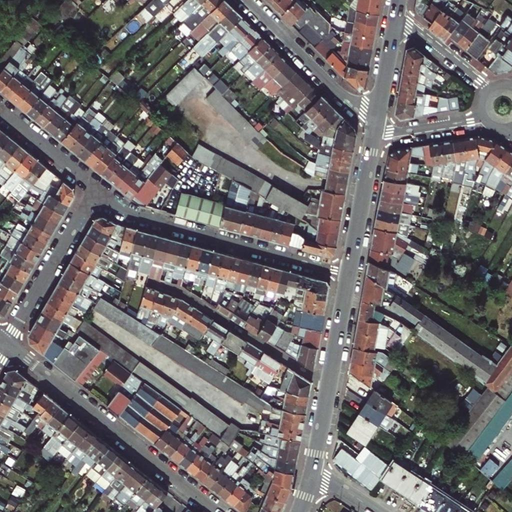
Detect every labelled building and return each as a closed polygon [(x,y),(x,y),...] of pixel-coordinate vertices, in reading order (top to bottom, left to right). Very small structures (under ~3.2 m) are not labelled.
[(72,0),(67,0),(61,6),(69,15),(78,6),(72,0)] [(170,0),(153,0),(142,11),(151,20),(155,16),(170,0)] [(190,16),(205,0),(187,0),(183,5),(181,7),(190,16)] [(223,0),(205,0),(190,16),(183,23),(192,32),(223,0)] [(201,41),(233,8),(224,0),(223,0),(192,32),(201,41)] [(281,15),(295,0),(278,0),(273,6),(281,15)] [(306,8),(297,0),(295,0),(281,15),(291,24),(306,8)] [(356,10),(357,0),(349,0),(349,5),(356,10)] [(357,0),(356,10),(378,15),(380,0),(357,0)] [(417,13),(430,23),(443,5),(446,0),(431,0),(430,2),(432,4),(428,9),(419,2),(419,0),(415,0),(414,6),(417,13)] [(481,7),(471,3),(468,7),(473,10),(477,13),(481,7)] [(378,15),(356,10),(349,5),(347,20),(353,23),(376,27),(378,15)] [(435,34),(451,12),(443,5),(430,23),(427,27),(435,34)] [(306,22),(315,13),(312,9),(308,6),(306,8),(291,24),(298,31),(306,22)] [(464,21),(473,10),(468,7),(460,19),(447,36),(455,43),(468,25),(466,23),(464,21)] [(481,7),(477,13),(486,18),(490,13),(485,9),(481,7)] [(221,39),(242,17),(233,8),(201,41),(210,50),(221,39)] [(447,36),(460,19),(451,12),(435,34),(444,41),(447,36)] [(511,19),(506,15),(499,25),(502,27),(511,34),(511,19)] [(231,49),(253,27),(242,17),(221,39),(231,49)] [(464,50),(481,26),(475,21),(476,20),(473,18),(471,20),(473,22),(472,24),(468,21),(466,23),(468,25),(455,43),(464,50)] [(486,18),(481,26),(464,50),(473,57),(486,39),(483,37),(493,23),(486,18)] [(376,27),(353,23),(346,21),(344,29),(352,30),(351,33),(374,37),(376,27)] [(334,45),(338,40),(333,35),(336,33),(332,29),(329,31),(322,38),(306,22),(298,31),(350,82),(353,77),(351,75),(353,69),(354,70),(355,66),(346,65),(346,62),(341,56),(337,53),(334,49),(335,47),(336,47),(334,45)] [(231,49),(241,59),(263,38),(253,27),(231,49)] [(511,34),(502,27),(495,38),(511,49),(511,34)] [(372,47),(374,37),(351,33),(350,42),(350,43),(372,47)] [(243,75),(271,46),(263,38),(241,59),(234,66),(243,75)] [(511,68),(511,49),(495,38),(487,48),(496,55),(486,68),(495,74),(510,72),(511,68)] [(372,47),(350,43),(348,53),(370,57),(372,47)] [(0,90),(0,91),(24,62),(26,59),(30,54),(21,46),(9,61),(0,72),(0,90)] [(255,75),(257,77),(280,54),(271,46),(243,75),(245,77),(254,68),(257,71),(257,70),(258,71),(255,75)] [(406,49),(404,59),(422,62),(434,72),(439,66),(438,66),(414,46),(406,49)] [(370,57),(348,53),(342,52),(341,56),(346,62),(346,65),(355,66),(368,69),(370,57)] [(263,88),(288,62),(280,54),(257,77),(256,77),(262,83),(260,84),(263,88)] [(31,63),(26,59),(24,62),(27,64),(21,71),(23,72),(25,69),(31,63)] [(434,72),(422,62),(404,59),(402,69),(421,72),(433,79),(436,74),(434,72)] [(9,98),(27,76),(35,66),(31,63),(25,69),(23,72),(21,71),(27,64),(24,62),(0,91),(9,98)] [(207,62),(201,67),(207,74),(213,68),(207,62)] [(297,71),(288,62),(263,88),(272,96),(276,92),(297,71)] [(40,71),(35,66),(27,76),(33,80),(40,71)] [(368,69),(355,66),(354,70),(353,69),(351,75),(353,77),(350,82),(358,90),(364,87),(368,69)] [(105,68),(102,72),(109,77),(112,74),(105,68)] [(203,79),(193,68),(176,83),(163,96),(172,106),(203,79)] [(402,69),(401,78),(420,81),(431,86),(433,79),(421,72),(402,69)] [(33,80),(27,76),(9,98),(18,105),(43,73),(40,71),(33,80)] [(284,100),(305,79),(297,71),(276,92),(284,100)] [(43,73),(18,105),(26,112),(44,90),(39,86),(43,81),(43,80),(46,76),(43,73)] [(447,73),(442,78),(445,81),(450,75),(447,73)] [(44,90),(52,81),(46,76),(43,80),(43,81),(39,86),(44,90)] [(401,78),(399,89),(426,94),(426,91),(427,91),(427,89),(430,90),(431,86),(420,81),(401,78)] [(298,103),(313,87),(305,79),(284,100),(279,105),(283,108),(288,113),(293,108),(298,103)] [(52,81),(44,90),(26,112),(35,120),(61,88),(52,81)] [(228,89),(220,81),(213,87),(222,95),(228,89)] [(321,95),(313,87),(298,103),(293,108),(288,113),(296,121),(300,116),(305,111),(306,111),(320,96),(321,95)] [(61,88),(35,120),(44,127),(62,105),(56,99),(60,94),(63,90),(61,88)] [(127,96),(118,88),(115,91),(124,99),(127,96)] [(145,98),(136,89),(129,97),(138,106),(145,98)] [(222,95),(230,103),(236,97),(228,89),(222,95)] [(397,100),(422,105),(423,101),(433,103),(434,97),(435,96),(434,95),(426,94),(399,89),(397,100)] [(215,90),(206,100),(250,143),(259,133),(215,90)] [(62,105),(66,99),(60,94),(56,99),(62,105)] [(312,118),(327,102),(320,96),(306,111),(305,111),(300,116),(307,122),(312,118)] [(245,106),(236,97),(230,103),(239,112),(245,106)] [(400,118),(449,110),(447,99),(438,97),(436,107),(433,107),(422,105),(397,100),(395,113),(400,118)] [(449,110),(458,109),(456,97),(447,99),(449,110)] [(66,99),(62,105),(68,109),(72,104),(66,99)] [(68,109),(62,105),(44,127),(52,134),(78,103),(75,100),(72,104),(68,109)] [(98,102),(95,100),(88,109),(91,111),(98,102)] [(333,108),(327,102),(312,118),(307,122),(309,124),(309,125),(308,127),(307,129),(310,132),(313,128),(314,128),(318,124),(333,108)] [(61,141),(79,119),(73,114),(81,104),(78,103),(52,134),(61,141)] [(149,115),(142,108),(138,112),(145,119),(149,115)] [(288,113),(283,108),(275,116),(280,121),(288,113)] [(324,131),(340,115),(333,108),(318,124),(314,128),(313,128),(310,132),(312,134),(314,136),(317,138),(320,136),(320,135),(324,131)] [(86,111),(79,119),(61,141),(69,148),(90,122),(85,118),(89,113),(86,111)] [(94,118),(89,113),(85,118),(90,122),(94,118)] [(340,115),(324,131),(320,135),(320,136),(323,136),(322,144),(321,146),(324,147),(324,145),(353,150),(356,135),(354,128),(340,115)] [(90,122),(69,148),(77,154),(102,125),(94,118),(90,122)] [(156,123),(151,128),(159,135),(163,129),(156,123)] [(102,125),(77,154),(84,160),(106,135),(101,131),(105,127),(102,125)] [(110,131),(105,127),(101,131),(106,135),(110,131)] [(84,160),(92,167),(114,141),(109,138),(113,133),(110,131),(106,135),(84,160)] [(0,151),(11,138),(3,132),(0,135),(0,151)] [(109,138),(114,141),(117,137),(113,133),(109,138)] [(321,146),(322,144),(318,144),(320,141),(317,138),(314,136),(313,145),(321,150),(320,156),(351,161),(353,150),(324,145),(324,147),(321,146)] [(479,157),(476,136),(464,138),(467,159),(465,166),(464,171),(475,170),(476,164),(479,157)] [(479,136),(476,136),(479,157),(484,159),(497,141),(494,139),(486,137),(479,136)] [(114,141),(92,167),(100,173),(118,152),(122,148),(116,143),(120,139),(117,137),(114,141)] [(0,169),(19,145),(11,138),(0,151),(0,169)] [(464,138),(453,140),(456,161),(467,159),(464,138)] [(125,143),(120,139),(116,143),(122,148),(125,143)] [(456,161),(453,140),(440,142),(444,163),(441,176),(452,178),(456,161)] [(497,141),(484,159),(480,168),(476,177),(487,181),(489,175),(496,164),(507,148),(497,141)] [(429,144),(432,160),(433,164),(432,166),(431,174),(441,176),(444,163),(440,142),(429,144)] [(122,148),(118,152),(123,156),(130,148),(125,143),(122,148)] [(189,153),(177,143),(163,160),(167,163),(171,159),(179,166),(189,153)] [(198,143),(191,156),(194,159),(220,173),(233,180),(251,190),(257,194),(261,195),(267,199),(274,187),(198,143)] [(425,161),(432,160),(429,144),(394,150),(388,156),(387,159),(408,163),(409,155),(424,157),(425,161)] [(8,179),(16,169),(29,153),(19,145),(0,169),(0,173),(0,174),(4,169),(6,171),(2,175),(7,179),(8,179)] [(100,173),(107,179),(131,152),(135,148),(132,146),(130,148),(123,156),(118,152),(100,173)] [(489,175),(487,181),(486,183),(483,190),(493,195),(494,193),(495,190),(496,188),(504,172),(511,160),(511,151),(507,148),(496,164),(489,175)] [(131,152),(107,179),(115,186),(134,164),(139,158),(134,154),(131,152)] [(29,153),(16,169),(20,172),(12,182),(5,191),(9,195),(11,193),(38,160),(29,153)] [(139,158),(134,164),(115,186),(123,192),(153,157),(150,155),(144,162),(139,158)] [(155,155),(153,157),(123,192),(131,199),(140,187),(159,165),(162,161),(155,155)] [(319,155),(317,166),(350,171),(351,161),(320,156),(319,155)] [(484,159),(479,157),(476,164),(475,170),(474,174),(472,174),(471,179),(475,180),(476,177),(480,168),(484,159)] [(387,159),(385,170),(412,174),(414,174),(416,164),(408,163),(387,159)] [(33,183),(46,167),(38,160),(11,193),(19,200),(20,200),(26,192),(30,187),(33,183)] [(170,174),(159,165),(140,187),(151,197),(152,197),(170,174)] [(350,171),(317,166),(316,174),(315,177),(316,177),(327,179),(347,183),(350,171)] [(464,171),(465,166),(457,168),(454,177),(463,176),(464,171)] [(73,189),(64,182),(62,185),(61,186),(59,185),(57,188),(48,183),(53,178),(55,175),(46,167),(33,183),(69,204),(74,196),(73,189)] [(16,169),(8,179),(12,182),(20,172),(16,169)] [(412,174),(385,170),(384,180),(411,184),(412,174)] [(64,182),(55,175),(53,178),(62,185),(64,182)] [(430,177),(425,176),(424,182),(417,181),(416,185),(428,187),(430,177)] [(325,189),(346,193),(347,183),(327,179),(325,189)] [(499,187),(503,189),(506,191),(508,187),(511,183),(502,179),(499,187)] [(226,206),(224,205),(218,226),(239,232),(249,199),(251,190),(233,180),(226,206)] [(384,180),(382,190),(411,195),(426,197),(427,193),(412,190),(413,184),(411,184),(384,180)] [(511,181),(511,183),(508,187),(506,191),(502,200),(498,207),(502,208),(508,197),(511,190),(511,189),(511,181)] [(69,204),(33,183),(30,187),(37,191),(41,193),(37,199),(64,214),(69,204)] [(151,197),(140,187),(131,199),(138,205),(144,206),(151,197)] [(293,214),(298,216),(301,218),(305,211),(307,208),(274,187),(267,199),(274,203),(280,206),(281,207),(283,208),(293,214)] [(313,214),(341,220),(346,193),(325,189),(322,189),(320,199),(319,204),(311,202),(307,208),(305,211),(308,213),(307,217),(310,217),(310,214),(313,214)] [(498,198),(502,200),(506,191),(503,189),(498,198)] [(402,203),(413,204),(414,200),(410,200),(411,195),(382,190),(380,199),(402,203)] [(167,212),(175,215),(181,196),(172,193),(167,212)] [(175,215),(218,226),(224,205),(181,194),(181,196),(175,215)] [(32,212),(33,212),(36,214),(37,211),(39,213),(58,224),(64,214),(37,199),(33,197),(32,196),(30,199),(37,203),(33,208),(26,204),(26,205),(24,207),(25,208),(32,212)] [(249,235),(255,213),(257,208),(250,206),(252,200),(249,199),(239,232),(249,235)] [(401,209),(402,203),(380,199),(378,209),(408,214),(412,215),(412,211),(401,209)] [(29,220),(52,234),(58,224),(39,213),(37,211),(36,214),(33,212),(32,214),(15,205),(11,210),(15,212),(29,220)] [(284,221),(287,216),(280,212),(283,208),(281,207),(279,211),(274,219),(269,240),(279,243),(284,221)] [(399,222),(406,224),(409,225),(410,220),(407,220),(408,214),(378,209),(376,219),(399,222)] [(274,219),(279,211),(271,210),(268,217),(265,216),(259,238),(269,240),(274,219)] [(443,218),(444,212),(435,210),(434,217),(443,218)] [(265,216),(255,213),(249,235),(259,238),(265,216)] [(298,216),(293,214),(291,223),(284,221),(279,243),(288,246),(291,233),(293,224),(295,224),(298,216)] [(341,220),(313,214),(312,218),(311,225),(318,230),(338,234),(341,220)] [(96,219),(92,224),(115,237),(116,235),(119,236),(122,226),(117,224),(103,217),(100,218),(96,219)] [(405,230),(406,224),(399,222),(376,219),(374,228),(397,232),(406,237),(408,231),(405,230)] [(29,220),(25,227),(27,229),(26,231),(47,244),(52,234),(29,220)] [(116,243),(119,236),(116,235),(115,237),(92,224),(87,234),(120,252),(123,242),(120,241),(119,244),(116,243)] [(318,230),(311,225),(310,224),(307,240),(336,247),(338,234),(318,230)] [(21,231),(20,231),(16,239),(41,253),(47,244),(26,231),(27,229),(25,227),(23,226),(21,231)] [(127,227),(122,226),(119,236),(124,238),(127,227)] [(124,238),(123,242),(120,252),(117,264),(122,267),(127,270),(128,267),(138,230),(127,227),(124,238)] [(423,254),(426,248),(406,237),(397,232),(374,228),(368,261),(386,269),(389,252),(392,252),(391,256),(397,260),(406,245),(423,254)] [(148,233),(138,230),(128,267),(134,268),(135,266),(139,268),(148,233)] [(159,236),(148,233),(139,268),(149,270),(150,270),(159,236)] [(299,235),(291,233),(288,246),(330,257),(335,254),(336,247),(307,240),(304,239),(299,235)] [(117,264),(120,252),(87,234),(81,243),(108,259),(113,261),(117,264)] [(11,236),(7,243),(12,246),(16,239),(11,236)] [(162,268),(170,239),(159,236),(150,270),(157,272),(154,274),(153,278),(159,280),(162,268)] [(7,243),(5,245),(35,263),(41,253),(16,239),(12,246),(7,243)] [(172,276),(181,242),(170,239),(162,268),(168,269),(164,281),(170,283),(172,276)] [(192,245),(181,242),(172,276),(179,278),(177,285),(181,286),(182,283),(182,280),(192,245)] [(105,263),(108,259),(81,243),(76,253),(96,264),(107,271),(110,266),(105,263)] [(7,260),(30,273),(35,263),(5,245),(4,248),(8,251),(4,258),(7,260)] [(203,248),(192,245),(182,280),(189,282),(188,285),(186,290),(191,293),(191,292),(193,287),(193,284),(203,248)] [(8,251),(4,248),(0,254),(0,255),(2,257),(4,258),(8,251)] [(206,279),(214,251),(203,248),(193,284),(198,286),(200,279),(206,281),(206,279)] [(216,281),(224,254),(214,251),(206,279),(214,281),(216,281)] [(70,262),(105,283),(109,276),(107,275),(94,267),(96,264),(76,253),(70,262)] [(233,256),(224,254),(216,281),(214,281),(213,284),(218,285),(218,282),(226,284),(233,256)] [(235,288),(243,259),(233,256),(226,284),(224,289),(234,293),(235,288)] [(253,262),(243,259),(235,288),(245,291),(245,290),(253,262)] [(7,260),(3,267),(5,269),(3,272),(6,274),(6,272),(24,282),(30,273),(7,260)] [(386,289),(390,271),(386,269),(368,261),(366,274),(386,289)] [(65,272),(92,288),(100,292),(105,283),(70,262),(65,272)] [(257,286),(263,264),(253,262),(245,290),(255,293),(256,290),(257,286)] [(107,271),(96,264),(94,267),(107,275),(109,272),(107,271)] [(272,267),(263,264),(257,286),(266,289),(272,267)] [(0,270),(0,280),(19,292),(24,282),(6,272),(6,274),(3,272),(5,269),(3,267),(0,270)] [(127,270),(122,267),(116,276),(124,281),(127,270)] [(279,300),(281,296),(281,292),(276,291),(282,269),(272,267),(266,289),(263,303),(264,303),(266,304),(268,297),(279,300)] [(281,292),(281,296),(283,297),(289,302),(291,299),(294,300),(294,298),(296,288),(327,293),(329,286),(326,281),(282,269),(276,291),(281,292)] [(395,274),(390,271),(386,289),(394,294),(396,290),(391,287),(395,274)] [(86,298),(92,288),(65,272),(59,282),(84,296),(86,298)] [(497,285),(502,277),(494,273),(489,280),(497,285)] [(511,347),(498,366),(482,355),(481,356),(407,304),(394,294),(386,289),(366,274),(361,302),(375,304),(388,306),(394,310),(395,308),(417,324),(413,331),(414,332),(427,341),(440,350),(445,354),(452,359),(456,362),(464,368),(471,372),(476,377),(482,382),(487,386),(481,394),(473,404),(470,409),(466,414),(445,442),(459,452),(464,456),(469,449),(473,443),(478,437),(482,431),(487,425),(491,419),(496,413),(500,407),(505,401),(509,395),(511,391),(511,347)] [(0,280),(0,294),(13,302),(19,292),(0,280)] [(59,282),(54,292),(72,303),(71,305),(74,307),(77,303),(79,304),(84,296),(59,282)] [(148,313),(155,291),(145,287),(139,313),(141,314),(142,311),(148,313)] [(296,288),(294,298),(298,298),(303,300),(325,303),(327,293),(296,288)] [(396,290),(394,294),(407,304),(410,299),(397,290),(396,290)] [(158,319),(166,295),(155,291),(148,313),(147,316),(157,320),(158,319)] [(81,311),(84,307),(79,304),(77,303),(74,307),(71,305),(72,303),(54,292),(48,301),(76,318),(80,310),(81,311)] [(0,315),(5,315),(13,302),(0,294),(0,315)] [(180,300),(166,295),(158,319),(160,320),(161,317),(163,317),(164,314),(171,316),(173,313),(180,300)] [(94,308),(152,345),(160,334),(154,330),(144,324),(137,319),(127,313),(118,307),(111,302),(108,301),(102,297),(94,308)] [(230,303),(221,298),(215,308),(230,317),(236,307),(230,303)] [(236,307),(240,302),(233,298),(230,303),(236,307)] [(186,322),(195,309),(180,300),(173,313),(186,322)] [(325,303),(303,300),(302,309),(324,313),(325,303)] [(82,321),(76,318),(48,301),(42,311),(61,322),(60,324),(63,326),(66,322),(73,326),(71,328),(70,330),(72,331),(73,329),(75,330),(82,321)] [(264,303),(259,314),(257,318),(250,314),(243,326),(257,334),(264,323),(275,306),(277,303),(274,301),(271,306),(266,304),(264,303)] [(240,302),(236,307),(230,317),(243,326),(250,314),(252,310),(256,304),(252,302),(249,308),(240,302)] [(361,302),(358,319),(378,322),(378,319),(391,327),(393,322),(390,321),(392,318),(374,310),(375,304),(361,302)] [(267,341),(267,340),(276,326),(282,316),(275,311),(278,307),(275,306),(264,323),(257,334),(267,341)] [(302,309),(297,307),(296,311),(302,312),(300,327),(320,331),(324,313),(302,309)] [(203,333),(211,320),(195,309),(186,322),(190,324),(203,332),(203,333)] [(42,311),(37,321),(64,337),(69,329),(63,326),(60,324),(61,322),(42,311)] [(144,324),(147,316),(141,314),(139,313),(137,319),(144,324)] [(354,341),(374,345),(385,347),(389,342),(396,331),(391,327),(378,319),(378,322),(358,319),(354,341)] [(99,349),(106,353),(117,362),(132,372),(140,361),(84,320),(76,331),(79,333),(99,349)] [(211,320),(203,333),(214,339),(211,344),(218,348),(221,344),(229,331),(211,320)] [(37,321),(31,330),(50,341),(51,340),(61,346),(58,350),(61,351),(64,346),(68,341),(69,340),(64,337),(37,321)] [(203,332),(190,324),(188,328),(191,330),(190,332),(198,337),(201,335),(203,332)] [(267,340),(276,345),(283,330),(276,326),(267,340)] [(300,327),(298,337),(301,338),(299,345),(317,348),(320,331),(300,327)] [(69,340),(69,339),(74,332),(72,331),(70,330),(69,329),(64,337),(69,340)] [(50,341),(31,330),(28,335),(30,342),(54,362),(61,351),(58,350),(61,346),(51,340),(50,341)] [(317,348),(299,345),(298,352),(291,351),(291,349),(287,346),(292,334),(283,330),(276,345),(275,346),(313,370),(317,348)] [(229,331),(221,344),(238,355),(246,342),(229,331)] [(75,379),(99,349),(79,333),(74,341),(72,344),(70,349),(64,346),(61,351),(54,362),(75,379)] [(305,415),(275,408),(268,403),(266,402),(260,398),(253,393),(247,389),(242,386),(225,375),(208,365),(190,353),(173,342),(160,334),(152,345),(152,346),(242,404),(244,401),(261,412),(263,408),(272,412),(270,422),(256,419),(256,423),(272,427),(271,434),(273,435),(300,441),(305,415)] [(194,348),(177,337),(173,342),(190,353),(194,348)] [(69,340),(68,341),(64,346),(70,349),(72,344),(74,341),(69,339),(69,340)] [(383,353),(376,352),(373,351),(374,348),(374,345),(354,341),(353,344),(350,360),(363,363),(362,372),(372,375),(373,372),(383,380),(389,372),(382,366),(389,357),(383,353)] [(246,342),(238,355),(255,366),(263,353),(246,342)] [(106,353),(99,349),(75,379),(82,385),(106,353)] [(263,353),(255,366),(250,374),(255,377),(268,385),(280,364),(263,353)] [(395,361),(389,357),(382,366),(389,372),(396,362),(395,361)] [(228,370),(211,360),(208,365),(225,375),(228,370)] [(363,363),(350,360),(348,370),(361,378),(370,385),(372,377),(372,375),(362,372),(363,363)] [(140,361),(132,372),(144,381),(181,409),(189,415),(193,418),(197,421),(205,427),(213,433),(221,439),(229,445),(233,438),(237,432),(239,429),(231,422),(229,425),(191,397),(190,398),(140,361)] [(119,415),(144,381),(132,372),(117,362),(109,373),(122,385),(107,405),(119,415)] [(311,383),(280,364),(268,385),(266,388),(267,388),(269,389),(308,396),(311,383)] [(419,378),(407,368),(404,372),(416,382),(419,378)] [(33,398),(30,404),(34,406),(44,393),(15,370),(8,371),(4,378),(32,394),(31,396),(33,398)] [(0,385),(0,386),(30,404),(33,398),(31,396),(32,394),(4,378),(0,385)] [(159,437),(169,424),(181,409),(144,381),(119,415),(154,444),(159,437)] [(30,404),(0,386),(0,399),(11,406),(16,409),(22,413),(26,407),(28,408),(30,404)] [(256,388),(253,393),(260,398),(263,394),(264,393),(256,388)] [(264,392),(276,400),(306,405),(308,396),(269,389),(267,388),(264,392)] [(397,406),(375,390),(367,402),(390,417),(397,406)] [(44,393),(34,406),(41,411),(33,420),(32,422),(34,423),(29,430),(27,432),(30,434),(34,429),(43,418),(41,415),(53,400),(44,393)] [(270,399),(263,394),(260,398),(266,402),(268,403),(270,399)] [(0,399),(0,412),(11,419),(17,422),(22,413),(16,409),(11,406),(0,399)] [(40,427),(42,429),(61,406),(53,400),(41,415),(43,418),(34,429),(36,431),(40,427)] [(276,400),(275,408),(305,415),(306,405),(276,400)] [(510,415),(511,412),(511,406),(505,401),(500,407),(510,415)] [(390,417),(367,402),(360,414),(376,424),(386,431),(394,420),(390,417)] [(470,409),(461,403),(458,408),(466,414),(470,409)] [(48,442),(71,414),(61,406),(42,429),(39,433),(33,440),(38,445),(44,438),(48,442)] [(510,415),(500,407),(496,413),(506,421),(510,415)] [(0,424),(6,428),(11,419),(0,412),(0,424)] [(501,427),(506,421),(496,413),(491,419),(501,427)] [(71,414),(48,442),(45,446),(46,448),(55,454),(59,450),(81,422),(71,414)] [(358,439),(364,443),(376,424),(360,414),(348,433),(358,439)] [(177,430),(162,450),(170,456),(185,436),(180,432),(185,425),(188,424),(193,418),(189,415),(177,430)] [(496,433),(501,427),(491,419),(487,425),(496,433)] [(197,421),(193,426),(198,430),(196,433),(199,435),(205,427),(197,421)] [(68,457),(90,430),(81,422),(59,450),(68,457)] [(267,433),(271,434),(272,427),(256,423),(254,430),(267,433)] [(12,432),(6,428),(0,424),(0,437),(0,438),(7,441),(12,432)] [(177,430),(169,424),(159,437),(165,442),(160,448),(162,450),(177,430)] [(496,433),(487,425),(482,431),(492,439),(496,433)] [(20,428),(16,434),(20,437),(24,431),(20,428)] [(251,438),(254,430),(239,429),(237,432),(251,438)] [(412,433),(407,429),(400,440),(405,444),(412,433)] [(74,469),(84,457),(100,438),(90,430),(68,457),(67,459),(72,463),(75,465),(72,468),(74,469)] [(482,431),(478,437),(487,445),(492,439),(482,431)] [(198,453),(201,449),(207,441),(209,438),(205,435),(198,444),(194,441),(193,442),(178,462),(186,469),(198,453)] [(266,441),(265,444),(297,452),(300,441),(273,435),(271,442),(266,441)] [(193,442),(185,436),(170,456),(178,462),(193,442)] [(165,442),(159,437),(154,444),(160,448),(165,442)] [(487,445),(478,437),(473,443),(483,451),(487,445)] [(94,465),(110,445),(100,438),(84,457),(88,460),(94,465)] [(242,443),(233,438),(229,445),(237,451),(242,444),(242,443)] [(224,451),(229,445),(221,439),(216,445),(224,451)] [(359,450),(364,443),(358,439),(357,441),(353,446),(359,450)] [(263,453),(268,458),(295,463),(297,452),(265,444),(262,443),(256,440),(254,445),(257,448),(263,453)] [(483,451),(473,443),(469,449),(478,457),(483,451)] [(245,457),(250,449),(242,444),(237,451),(242,455),(245,457)] [(98,480),(102,475),(120,453),(110,445),(94,465),(92,467),(98,472),(92,480),(89,483),(93,486),(98,480)] [(55,454),(46,448),(43,452),(51,458),(55,454)] [(209,455),(201,449),(198,453),(206,459),(208,456),(209,455)] [(250,449),(245,457),(253,462),(257,455),(253,452),(250,450),(250,449)] [(478,457),(469,449),(464,456),(472,462),(473,463),(478,457)] [(237,451),(233,456),(241,462),(242,461),(241,461),(242,459),(240,458),(242,455),(237,451)] [(111,482),(129,461),(120,453),(102,475),(111,482)] [(206,459),(198,453),(186,469),(194,475),(206,459)] [(209,487),(225,467),(233,456),(229,453),(226,457),(222,454),(216,462),(201,481),(209,487)] [(263,453),(260,457),(267,463),(268,458),(263,453)] [(275,469),(267,463),(260,457),(257,455),(253,462),(254,463),(260,467),(266,472),(273,477),(272,481),(290,489),(291,488),(294,473),(275,469)] [(201,481),(216,462),(208,456),(206,459),(194,475),(201,481)] [(84,457),(74,469),(78,472),(88,460),(84,457)] [(245,457),(242,461),(250,467),(254,463),(253,462),(245,457)] [(295,463),(268,458),(267,463),(275,469),(294,473),(295,463)] [(139,469),(129,461),(111,482),(109,485),(104,491),(108,494),(112,489),(114,486),(121,491),(122,490),(139,469)] [(393,462),(382,477),(396,486),(406,471),(393,462)] [(511,467),(507,463),(502,468),(511,477),(511,476),(511,467)] [(98,472),(92,467),(86,475),(92,480),(98,472)] [(233,473),(225,467),(209,487),(217,493),(233,473)] [(235,471),(240,475),(243,472),(237,467),(235,471)] [(261,482),(262,480),(266,472),(260,467),(256,474),(260,477),(258,480),(261,482)] [(502,468),(497,473),(507,482),(511,477),(502,468)] [(139,469),(122,490),(128,495),(124,500),(122,502),(125,505),(127,502),(132,497),(148,476),(139,469)] [(240,475),(235,471),(233,473),(217,493),(225,499),(243,477),(240,475)] [(420,479),(406,471),(396,486),(409,495),(420,479)] [(273,477),(266,472),(262,480),(271,484),(267,494),(285,502),(290,489),(272,481),(273,477)] [(492,479),(495,482),(501,488),(502,488),(507,482),(497,473),(492,479)] [(107,483),(109,485),(111,482),(102,475),(98,480),(104,484),(107,483)] [(140,506),(143,502),(158,484),(148,476),(132,497),(139,503),(135,508),(134,508),(137,510),(140,506)] [(251,483),(243,477),(225,499),(233,506),(251,483)] [(409,495),(423,504),(434,488),(420,479),(409,495)] [(107,483),(104,484),(99,490),(103,493),(104,491),(109,485),(107,483)] [(251,483),(233,506),(241,511),(244,511),(253,495),(255,494),(257,490),(258,489),(251,483)] [(158,484),(143,502),(145,504),(143,506),(150,511),(151,511),(155,507),(167,492),(158,484)] [(114,486),(112,489),(118,494),(120,492),(121,491),(114,486)] [(435,511),(447,497),(434,488),(423,504),(435,511)] [(280,511),(285,502),(267,494),(261,491),(260,491),(254,505),(260,508),(261,507),(271,511),(280,511)] [(127,502),(134,508),(135,508),(139,503),(132,497),(127,502)] [(455,511),(460,505),(447,497),(435,511),(455,511)] [(143,502),(140,506),(144,509),(142,511),(150,511),(143,506),(145,504),(143,502)]
